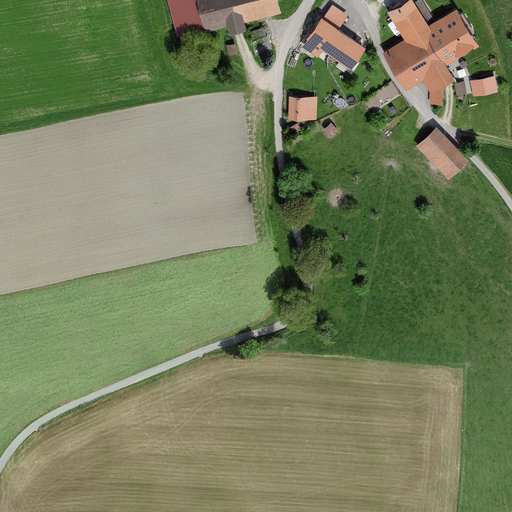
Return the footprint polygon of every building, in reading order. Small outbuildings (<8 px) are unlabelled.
[(165,0),(174,32),(199,25),(201,31),(225,24),(227,29),(241,25),(240,21),(278,11),(274,0),(165,0)] [(356,9),(342,0),(320,0),(311,15),(340,34),(356,9)] [(420,79),(426,91),(432,103),(441,98),(434,84),(449,76),(441,61),(471,45),(451,7),(423,21),(411,0),(396,0),(384,6),(401,39),(382,49),(402,89),(420,79)] [(271,49),(264,27),(246,33),(253,55),(271,49)] [(348,47),(338,42),(334,49),(344,54),(348,47)] [(468,80),(473,96),(495,90),(491,74),(468,80)] [(458,92),(467,91),(466,81),(457,82),(458,92)] [(315,120),(315,96),(286,96),(286,119),(315,120)] [(335,129),(330,121),(320,128),(326,136),(335,129)] [(413,144),(445,178),(465,160),(432,125),(413,144)]
